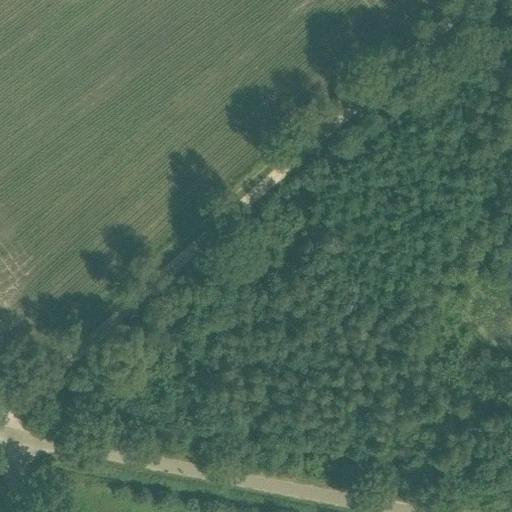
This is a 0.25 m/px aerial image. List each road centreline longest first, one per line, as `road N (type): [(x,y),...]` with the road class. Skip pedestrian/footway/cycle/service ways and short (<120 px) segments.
road 1 (track): [(0,415),(254,181),(468,0)]
road 2 (unclassified): [(417,511),(0,433)]
